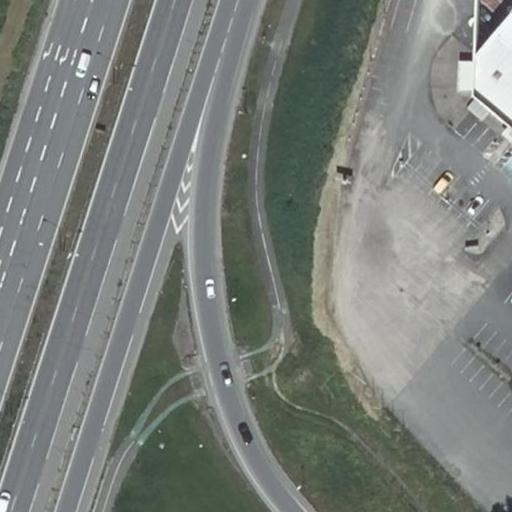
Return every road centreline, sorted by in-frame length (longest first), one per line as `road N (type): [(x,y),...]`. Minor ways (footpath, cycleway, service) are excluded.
road 1 (trunk): [(64,511),(234,0)]
road 2 (trunk): [(294,511),(265,475),(233,408),(204,287),(201,196),(243,0)]
road 3 (motorway): [(12,511),(175,0)]
road 4 (trunk): [(102,0),(0,349)]
